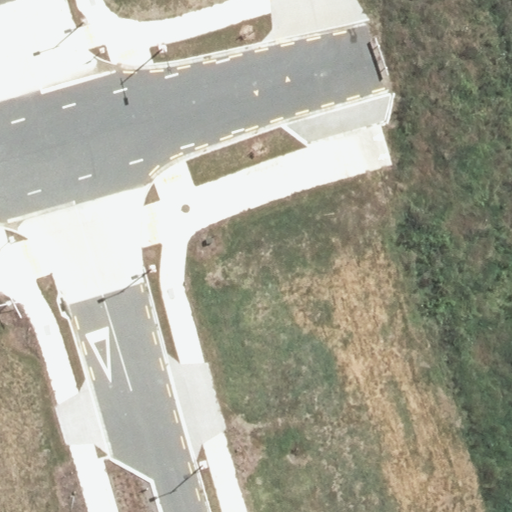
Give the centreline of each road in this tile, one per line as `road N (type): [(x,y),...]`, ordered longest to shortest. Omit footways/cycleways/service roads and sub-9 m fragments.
road 1 (residential): [(511,8),(358,63),(57,141)]
road 2 (residential): [(169,511),(57,141)]
road 3 (residential): [(18,0),(57,141)]
